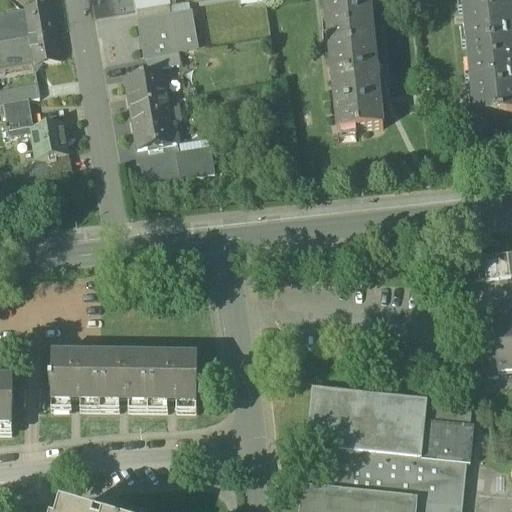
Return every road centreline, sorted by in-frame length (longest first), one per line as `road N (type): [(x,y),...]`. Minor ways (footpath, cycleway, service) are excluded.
road 1 (secondary): [(245,240),(511,214)]
road 2 (residential): [(79,0),(123,250)]
road 3 (residential): [(252,459),(0,481)]
road 4 (residential): [(245,240),(252,459)]
road 5 (secondary): [(0,266),(123,250)]
road 6 (secondary): [(123,250),(245,240)]
